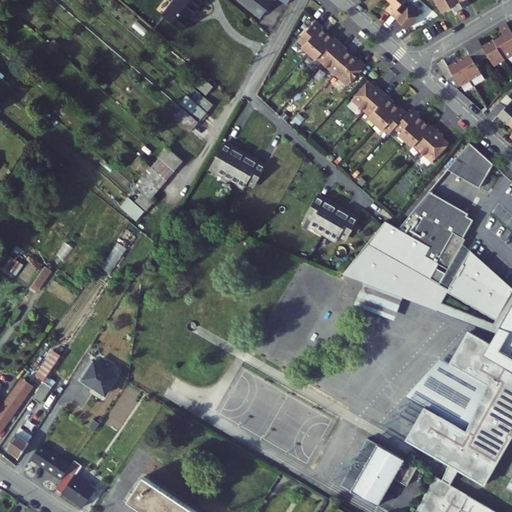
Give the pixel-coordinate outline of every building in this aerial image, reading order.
[(195,18),(205,6),(197,0),(175,0),(177,2),(176,4),(194,17),(195,18)] [(281,0),(289,4),(291,0),(241,0),(241,1),(264,19),(278,0),(281,0)] [(388,0),(392,3),(386,10),(392,15),(403,3),(406,0),(388,0)] [(434,0),(442,14),(454,7),(457,12),(463,8),(458,0),(434,0)] [(413,3),(409,8),(403,3),(392,15),(407,29),(423,12),(413,3)] [(191,21),(194,17),(176,4),(165,17),(185,33),(193,23),(191,21)] [(322,27),(323,26),(317,20),(298,41),(304,46),(302,47),(309,54),(328,33),(322,27)] [(511,28),(511,26),(503,31),(508,38),(498,44),(509,63),(511,61),(511,28)] [(334,39),(328,33),(309,54),(316,60),(317,59),(323,64),(341,43),(335,38),(334,39)] [(347,48),(341,43),(323,64),(336,75),(353,56),(346,50),(347,48)] [(498,69),(509,63),(498,44),(497,43),(486,50),(482,43),(476,47),(486,63),(492,59),(498,69)] [(479,67),(486,63),(476,47),(470,51),(473,57),(463,63),(474,83),(485,77),(479,67)] [(359,61),(353,56),(336,75),(348,86),(366,65),(360,60),(359,61)] [(464,90),(474,83),(463,63),(452,70),(448,63),(442,67),(451,83),(458,80),(464,90)] [(217,88),(204,77),(197,85),(210,96),(217,88)] [(377,86),(376,87),(369,81),(352,100),(365,111),(383,91),(377,86)] [(388,98),(389,96),(383,91),(365,111),(370,116),(369,118),(376,124),(394,103),(388,98)] [(199,104),(191,97),(185,105),(205,121),(211,114),(199,104)] [(217,107),(205,97),(199,104),(211,114),(217,107)] [(402,108),(401,109),(394,103),(376,124),(383,130),(384,129),(390,134),(395,128),(408,113),(402,108)] [(504,105),(491,120),(497,125),(502,119),(511,128),(511,127),(511,107),(510,111),(504,105)] [(418,114),(419,113),(413,108),(408,113),(395,128),(400,133),(399,135),(406,141),(424,121),(418,114)] [(203,123),(188,111),(180,120),(195,133),(203,123)] [(432,125),(431,126),(424,121),(406,141),(413,147),(414,146),(420,151),(438,130),(432,125)] [(449,143),(443,137),(444,136),(438,130),(420,151),(432,162),(449,143)] [(480,188),(494,164),(470,142),(448,169),(480,188)] [(235,146),(233,149),(225,144),(211,168),(219,173),(218,175),(223,178),(224,176),(239,184),(237,186),(242,189),(244,186),(245,187),(248,182),(255,186),(265,169),(258,165),(259,163),(258,162),(259,159),(254,157),(253,159),(238,151),(240,149),(235,146)] [(165,159),(180,171),(188,161),(174,149),(165,159)] [(172,182),(180,171),(165,159),(157,169),(172,182)] [(157,169),(156,169),(148,179),(163,192),(172,182),(157,169)] [(163,192),(148,179),(140,188),(148,194),(156,201),(163,192)] [(399,228),(386,221),(349,268),(371,277),(369,283),(382,288),(382,286),(385,287),(415,299),(417,294),(431,300),(441,283),(431,278),(439,264),(446,268),(449,269),(466,239),(464,238),(474,220),(468,216),(469,213),(430,191),(399,228)] [(150,213),(158,203),(156,201),(148,194),(140,204),(149,211),(150,213)] [(324,200),(323,203),(316,199),(307,215),(314,219),(311,224),(312,225),(311,228),(315,230),(317,228),(331,236),(330,239),(334,241),(336,239),(338,240),(341,235),(348,239),(357,222),(350,218),(351,216),(350,215),(351,212),(347,209),(345,212),(331,204),(332,201),(327,198),(326,201),(324,200)] [(125,209),(140,221),(149,211),(140,204),(133,199),(125,209)] [(511,477),(506,488),(511,491),(511,293),(511,294),(511,292),(511,287),(471,250),(447,292),(497,320),(498,318),(503,320),(507,322),(505,328),(496,348),(486,371),(471,363),(466,373),(487,385),(474,415),(467,431),(425,407),(407,440),(450,464),(443,480),(436,476),(415,511),(497,511),(450,485),(459,470),(485,484),(511,437),(511,477)] [(52,279),(45,273),(29,296),(37,302),(52,279)] [(469,330),(450,363),(444,360),(410,398),(425,407),(467,431),(474,415),(487,385),(466,373),(471,363),(486,371),(496,348),(469,330)] [(38,380),(46,385),(62,360),(54,355),(38,380)] [(89,393),(105,403),(116,385),(93,371),(91,375),(88,374),(77,391),(87,396),(89,393)] [(24,386),(35,393),(37,391),(27,384),(24,386)] [(24,386),(0,423),(0,441),(2,443),(35,393),(24,386)] [(43,409),(54,392),(46,386),(35,404),(43,409)] [(22,435),(9,455),(23,466),(33,449),(29,447),(32,442),(22,435)] [(394,478),(407,486),(418,467),(368,438),(341,485),(378,506),(394,478)] [(63,478),(68,482),(69,480),(73,475),(41,455),(31,470),(55,485),(59,484),(63,478)] [(68,482),(58,497),(79,511),(84,511),(94,498),(76,485),(82,477),(75,472),(73,475),(69,480),(68,482)] [(186,511),(146,485),(128,511),(129,511),(186,511)]
